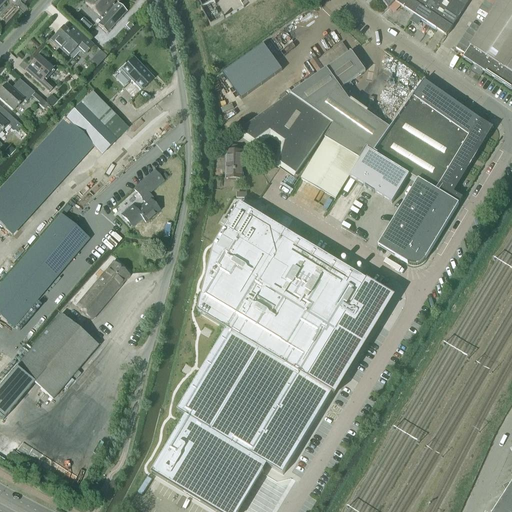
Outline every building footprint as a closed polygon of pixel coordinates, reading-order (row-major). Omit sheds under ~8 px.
[(88,0),(85,4),(103,20),(98,26),(107,34),(126,13),(117,5),(115,8),(112,5),(116,0),(88,0)] [(373,0),(374,0),(376,3),(380,0),(389,11),(396,4),(400,0),(373,0)] [(400,0),(396,4),(414,16),(414,17),(420,8),(418,7),(422,0),(400,0)] [(414,16),(410,22),(415,25),(418,20),(420,22),(421,21),(432,28),(443,11),(426,0),(422,0),(418,7),(420,8),(414,17),(414,16)] [(444,0),(426,0),(443,11),(458,20),(463,12),(444,0)] [(463,0),(444,0),(463,12),(469,4),(463,0)] [(463,59),(474,66),(479,69),(477,72),(476,74),(481,77),(483,73),(511,91),(511,0),(499,0),(483,25),(481,29),(477,34),(474,39),(471,44),(469,47),(470,48),(463,59)] [(443,11),(432,28),(446,37),(447,38),(458,20),(443,11)] [(472,24),(469,29),(477,34),(481,29),(472,24)] [(63,29),(52,41),(68,56),(76,48),(84,55),(92,47),(76,32),(72,28),(67,33),(63,29)] [(469,29),(465,34),(474,39),(477,34),(469,29)] [(465,34),(462,39),(471,44),(474,39),(465,34)] [(462,39),(459,44),(467,49),(469,47),(471,44),(462,39)] [(349,54),(342,44),(317,61),(324,72),(349,54)] [(459,44),(456,49),(464,54),(467,49),(459,44)] [(242,100),(282,71),(264,46),(223,75),(242,100)] [(100,52),(89,64),(94,68),(96,70),(107,58),(105,56),(100,52)] [(336,127),(344,133),(367,149),(368,149),(374,153),(390,130),(360,110),(349,102),(341,90),(365,72),(351,53),(349,54),(324,72),(291,96),(318,114),(331,123),(335,126),(336,127)] [(44,80),(54,69),(39,56),(24,72),(49,94),(54,89),(44,80)] [(122,72),(119,75),(128,84),(131,81),(140,91),(141,91),(152,81),(138,67),(139,67),(133,60),(122,72)] [(473,158),(479,147),(467,140),(471,133),(469,131),(422,98),(431,86),(424,81),(390,130),(374,153),(388,162),(418,181),(378,247),(408,265),(410,266),(413,267),(416,266),(418,266),(421,265),(423,263),(425,261),(432,248),(462,199),(452,193),(470,164),(471,164),(475,159),(473,158)] [(34,94),(23,84),(14,93),(6,85),(0,91),(0,100),(13,112),(23,101),(26,103),(31,97),(39,104),(38,106),(43,111),(44,110),(45,110),(45,111),(48,114),(52,111),(47,106),(34,94)] [(477,119),(431,86),(422,98),(469,131),(477,119)] [(282,166),(318,114),(291,96),(244,129),(239,136),(255,147),(270,137),(281,144),(276,162),(282,166)] [(116,142),(103,129),(80,106),(66,119),(64,117),(58,124),(88,152),(93,147),(102,156),(116,142)] [(0,112),(0,133),(7,126),(10,128),(10,131),(12,132),(14,132),(16,133),(21,128),(2,110),(0,112)] [(295,175),(331,123),(318,114),(282,166),(295,175)] [(493,129),(480,121),(477,119),(469,131),(471,133),(467,140),(479,147),(491,129),(492,130),(493,129)] [(0,225),(12,236),(88,152),(58,124),(37,147),(39,148),(0,190),(0,225)] [(367,149),(344,133),(336,127),(335,126),(302,180),(336,201),(367,149)] [(368,150),(350,179),(365,188),(375,194),(392,205),(409,176),(368,150)] [(243,180),(243,152),(227,152),(227,180),(243,180)] [(132,228),(142,220),(146,224),(159,212),(147,198),(164,182),(155,172),(134,190),(143,201),(146,205),(137,213),(132,208),(122,216),(132,228)] [(251,202),(248,207),(261,214),(263,210),(251,202)] [(162,456),(151,475),(152,475),(213,511),(239,511),(262,475),(263,475),(264,474),(263,473),(267,468),(267,467),(283,476),(285,472),(286,470),(323,409),(326,403),(332,394),(336,397),(363,351),(385,315),(395,298),(393,296),(369,282),(367,281),(361,278),(336,263),(323,255),(306,244),(292,236),(239,205),(214,247),(206,277),(200,303),(197,313),(226,331),(212,355),(185,399),(177,412),(185,417),(162,456)] [(60,217),(0,287),(0,317),(12,328),(13,329),(13,328),(65,267),(85,243),(88,241),(60,216),(60,217)] [(92,322),(130,277),(114,263),(76,308),(92,322)] [(77,372),(98,348),(62,316),(15,369),(33,385),(53,401),(73,378),(75,380),(80,375),(77,372)] [(0,340),(0,367),(13,352),(0,340)] [(0,418),(3,421),(33,385),(15,369),(0,386),(0,418)] [(511,481),(503,487),(506,493),(494,511),(511,511),(511,473),(511,474),(511,481)]
